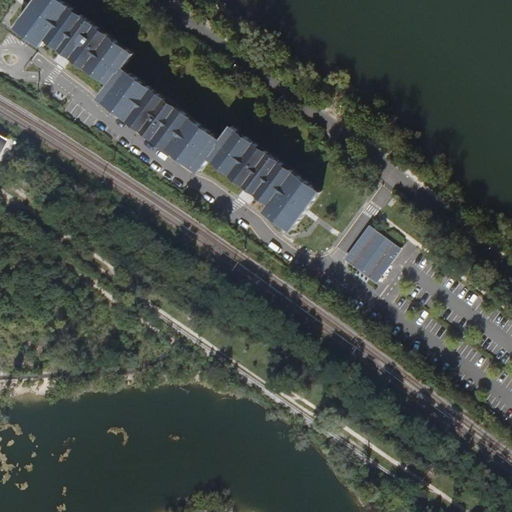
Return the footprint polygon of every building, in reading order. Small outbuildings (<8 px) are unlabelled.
[(294,229),(322,191),(292,169),(291,170),(285,166),(286,164),(267,150),(266,152),(260,147),(261,146),(247,136),(246,137),(239,132),(240,131),(234,126),(224,140),(223,141),(216,136),(217,135),(179,107),(177,110),(167,102),(169,99),(150,85),(149,86),(145,84),(146,83),(133,73),(132,74),(124,68),(125,67),(136,53),(129,49),(129,50),(120,43),(121,42),(108,33),(107,34),(101,30),(102,28),(82,14),(81,15),(75,11),(76,9),(63,0),(38,0),(19,27),(44,45),(50,38),(64,48),(66,45),(77,53),(75,56),(112,83),(102,98),(202,171),(212,157),(248,184),(251,181),(261,189),(259,192),(273,202),(267,210),(294,229)] [(66,45),(64,48),(75,56),(77,53),(66,45)] [(177,110),(179,107),(169,99),(167,102),(177,110)] [(251,181),(248,184),(259,192),(261,189),(251,181)] [(346,258),(378,282),(403,249),(370,225),(346,258)]
